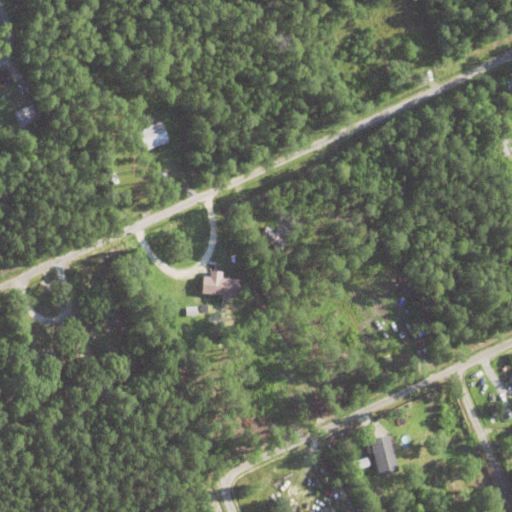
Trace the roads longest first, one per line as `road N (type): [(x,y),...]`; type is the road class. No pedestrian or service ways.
road 1 (residential): [(28,235),(362,85)]
road 2 (residential): [(328,0),(469,321)]
